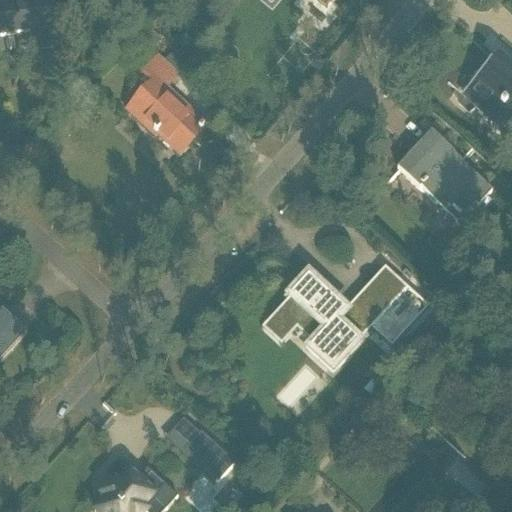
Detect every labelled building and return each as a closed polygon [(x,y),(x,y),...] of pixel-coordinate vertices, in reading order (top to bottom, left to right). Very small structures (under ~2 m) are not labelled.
[(4,0),(5,3),(0,3),(0,35),(18,34),(18,38),(36,36),(37,51),(55,49),(51,11),(38,12),(37,0),(4,0)] [(138,15),(149,25),(156,17),(145,8),(138,15)] [(153,51),(162,42),(148,30),(140,39),(153,51)] [(150,88),(144,95),(130,110),(181,156),(194,142),(203,150),(213,139),(197,124),(161,93),(175,77),(157,61),(140,79),(150,88)] [(467,96),(464,100),(475,110),(495,128),(496,129),(498,131),(500,129),(500,128),(511,116),(511,115),(511,74),(499,62),(467,96)] [(453,156),(446,149),(431,135),(397,172),(419,193),(420,191),(437,207),(441,202),(459,218),(473,204),(478,209),(492,194),(460,164),(457,167),(449,160),(453,156)] [(286,304),(272,318),(284,329),(292,336),(296,332),(305,322),(322,338),(313,348),(309,352),(332,373),(349,355),(352,358),(353,357),(350,354),(366,337),(370,332),(391,351),(428,311),(407,291),(404,288),(403,289),(404,291),(389,307),(368,288),(347,311),(344,314),(331,302),(315,287),(307,280),(300,288),(297,285),(296,286),(299,289),(292,297),(286,304)] [(0,357),(23,334),(1,314),(0,314),(0,357)] [(371,382),(361,392),(368,399),(378,389),(371,382)] [(206,430),(201,436),(210,445),(216,439),(206,430)] [(199,436),(184,453),(216,482),(218,484),(234,466),(210,445),(201,436),(200,435),(199,436)] [(105,503),(96,511),(145,511),(157,500),(154,498),(155,497),(151,493),(146,488),(137,480),(132,476),(128,472),(115,486),(113,484),(100,499),(105,503)] [(511,493),(501,483),(494,490),(505,501),(506,501),(511,494),(511,493)]
